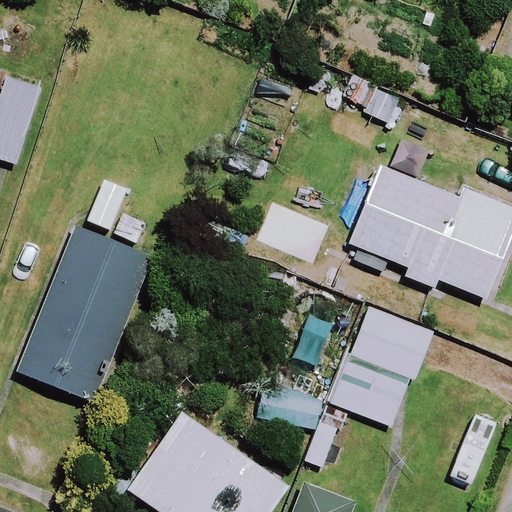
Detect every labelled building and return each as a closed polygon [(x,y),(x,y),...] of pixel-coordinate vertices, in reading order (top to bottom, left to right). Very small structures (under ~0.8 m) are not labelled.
[(41,93),(4,81),(0,94),(0,163),(17,169),(41,93)] [(457,202),(378,170),(348,246),(484,300),(511,230),(511,214),(460,194),(457,202)] [(121,214),(110,242),(75,228),(17,375),(93,406),(152,259),(133,252),(144,224),(121,214)] [(430,337),(366,311),(328,404),(392,430),(430,337)] [(269,511),(286,488),(179,415),(125,494),(152,511),(269,511)] [(346,511),(348,508),(305,492),(297,511),(346,511)]
